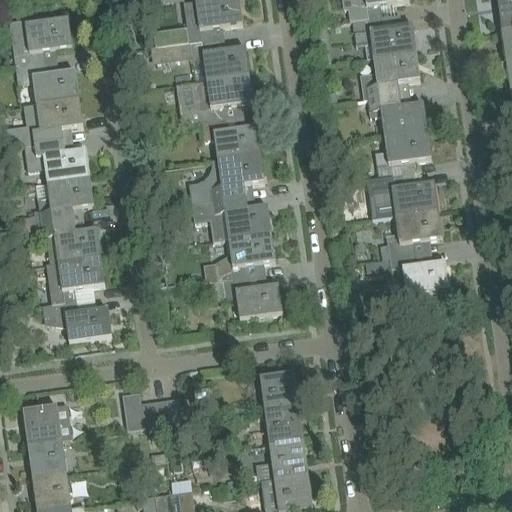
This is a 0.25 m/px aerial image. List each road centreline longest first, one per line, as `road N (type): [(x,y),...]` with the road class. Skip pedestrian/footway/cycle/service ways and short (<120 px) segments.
road 1 (residential): [(145,373),(94,0)]
road 2 (residential): [(326,350),(281,0)]
road 3 (residential): [(511,481),(466,150)]
road 4 (residential): [(145,373),(326,350)]
road 5 (residential): [(347,511),(326,350)]
road 6 (residential): [(466,150),(448,0)]
road 7 (residential): [(0,389),(145,373)]
